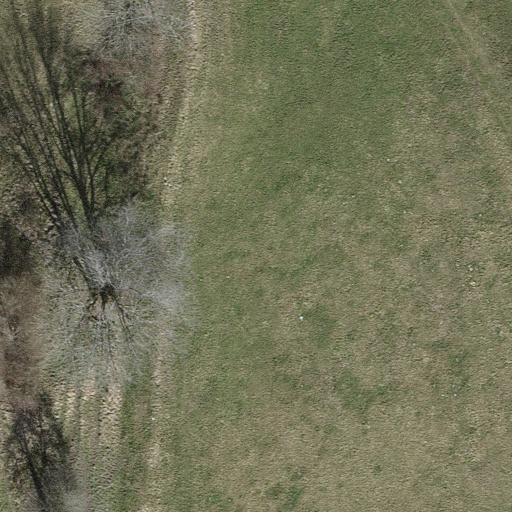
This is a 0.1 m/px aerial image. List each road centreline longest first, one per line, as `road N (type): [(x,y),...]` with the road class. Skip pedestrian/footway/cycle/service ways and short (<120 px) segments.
road 1 (track): [(136,511),(155,217),(185,29),(181,0)]
road 2 (track): [(438,0),(511,128)]
